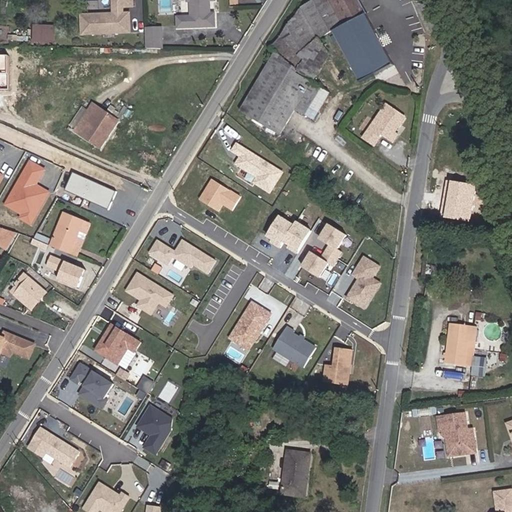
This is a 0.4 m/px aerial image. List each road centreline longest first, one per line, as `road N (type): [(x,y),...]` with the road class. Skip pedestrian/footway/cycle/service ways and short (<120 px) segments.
road 1 (unclassified): [(394,342),(434,88),(454,47)]
road 2 (residential): [(394,342),(156,199)]
road 3 (unclassified): [(156,199),(281,0)]
road 4 (unclassified): [(35,397),(156,199)]
road 5 (unknown): [(164,187),(0,114)]
road 6 (unclassified): [(371,511),(394,342)]
road 7 (primary): [(454,47),(511,183)]
road 8 (residential): [(153,474),(35,397)]
road 9 (unknown): [(306,114),(417,198)]
